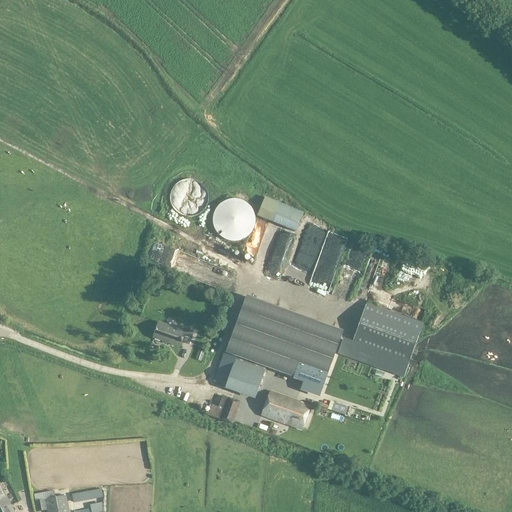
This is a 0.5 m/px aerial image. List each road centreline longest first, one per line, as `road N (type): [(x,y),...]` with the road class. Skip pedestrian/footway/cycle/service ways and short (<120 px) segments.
road 1 (unknown): [(0,335),(202,387)]
road 2 (unknown): [(293,300),(249,287),(202,387)]
